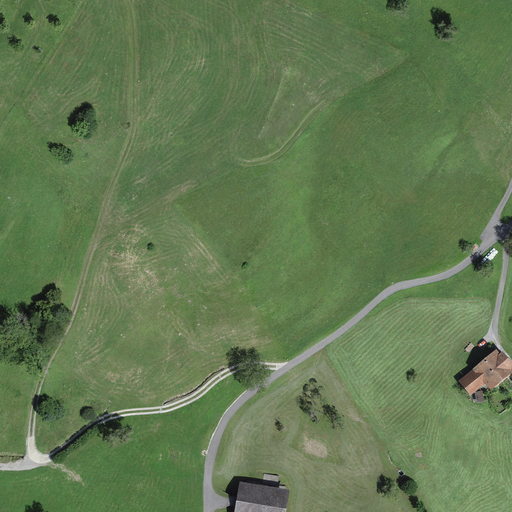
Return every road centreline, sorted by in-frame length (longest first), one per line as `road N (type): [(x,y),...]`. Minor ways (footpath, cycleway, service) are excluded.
road 1 (unclassified): [(511,225),(460,265),(397,284),(242,397),(206,456),(208,511)]
road 2 (track): [(287,365),(230,371),(177,404),(103,415),(52,455),(0,465)]
road 3 (unknown): [(500,344),(491,322),(504,247),(495,217),(511,182)]
